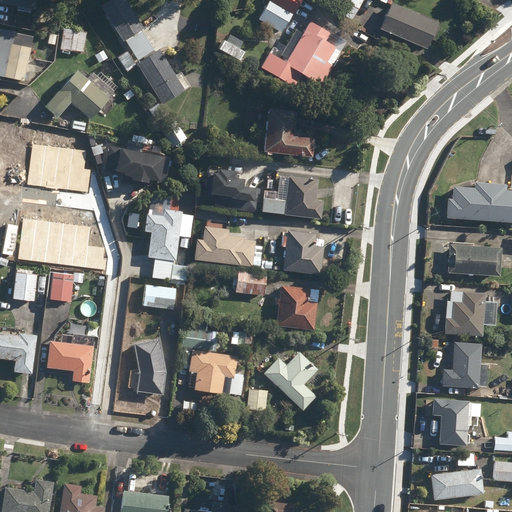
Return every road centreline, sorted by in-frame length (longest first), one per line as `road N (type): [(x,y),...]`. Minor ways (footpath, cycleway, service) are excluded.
road 1 (residential): [(0,420),(377,469)]
road 2 (tertiary): [(377,469),(395,206),(413,149)]
road 3 (tertiary): [(413,149),(431,106),(511,44)]
road 4 (tertiary): [(511,68),(413,149)]
